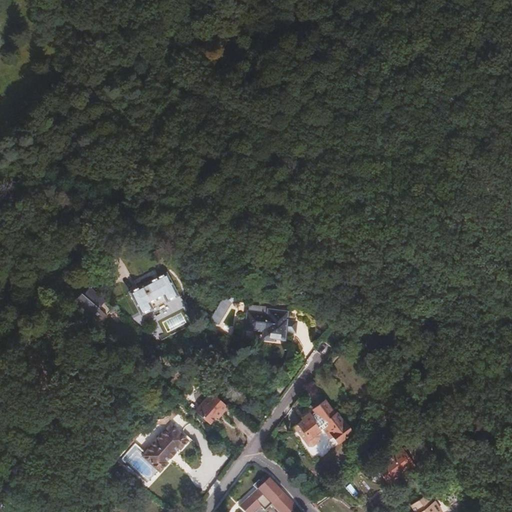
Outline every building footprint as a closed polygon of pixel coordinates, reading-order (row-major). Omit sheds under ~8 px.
[(158,282),(122,301),(133,323),(145,318),(142,312),(155,305),(158,310),(170,304),(158,282)] [(96,309),(81,295),(74,303),(72,301),(64,311),(81,326),(96,309)] [(211,318),(219,323),(229,306),(221,301),(211,318)] [(166,332),(186,324),(181,313),(161,322),(166,332)] [(258,323),(238,322),(236,338),(255,340),(254,348),(264,348),(264,347),(274,348),(276,322),(258,320),(258,323)] [(253,397),(239,382),(234,387),(249,402),(253,397)] [(216,421),(221,416),(204,401),(189,419),(204,431),(214,419),(216,421)] [(292,432),(296,437),(305,447),(303,450),(301,451),(312,463),(329,448),(328,447),(329,443),(313,424),(326,412),(343,433),(335,440),(338,443),(350,432),(334,413),(332,416),(321,403),(313,410),(313,414),(312,415),(314,417),(309,421),(306,416),(298,423),(300,425),(292,432)] [(332,437),(335,440),(343,433),(326,412),(313,424),(329,443),(329,439),(332,437)] [(143,467),(157,480),(158,480),(166,471),(164,469),(167,466),(172,461),(175,457),(177,459),(185,449),(171,436),(153,456),(143,467)] [(305,447),(296,437),(293,439),(303,450),(305,447)] [(331,449),(338,443),(335,440),(330,445),(329,443),(328,447),(329,448),(331,449)] [(145,493),(157,480),(143,467),(153,456),(141,445),(119,470),(145,493)] [(409,450),(414,456),(420,452),(415,445),(409,450)] [(380,487),(394,477),(383,462),(369,472),(380,487)] [(397,482),(394,477),(380,487),(382,490),(389,485),(390,486),(397,482)] [(249,499),(258,507),(263,511),(288,511),(289,511),(256,484),(251,491),(254,493),(249,499)] [(325,490),(318,495),(322,501),(329,496),(325,490)] [(436,511),(437,511),(432,504),(430,505),(424,497),(408,508),(411,511),(436,511)]
